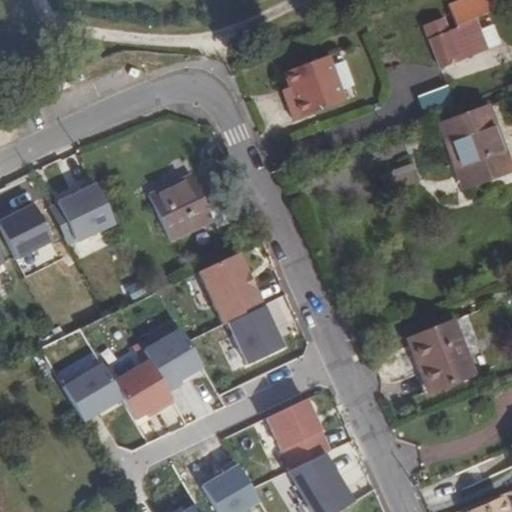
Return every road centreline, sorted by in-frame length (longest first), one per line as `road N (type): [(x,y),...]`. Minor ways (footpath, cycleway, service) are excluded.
road 1 (residential): [(0,162),(171,88),(214,98),(339,365)]
road 2 (residential): [(134,463),(339,365)]
road 3 (residential): [(339,365),(406,511)]
